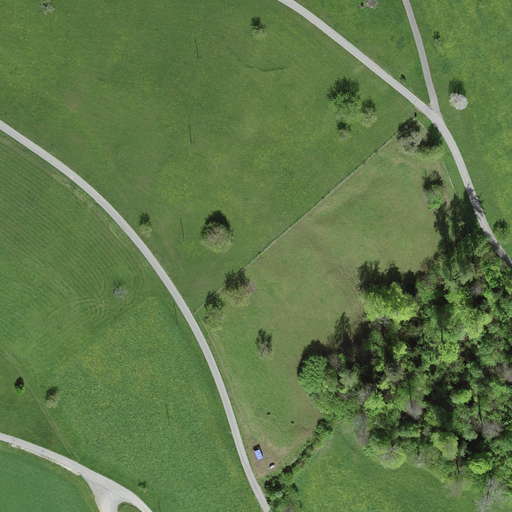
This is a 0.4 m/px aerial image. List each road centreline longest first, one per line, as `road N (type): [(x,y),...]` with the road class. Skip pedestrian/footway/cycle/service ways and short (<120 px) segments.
road 1 (unclassified): [(0,125),(108,209),(177,297),(214,368),(267,511)]
road 2 (unclassified): [(438,119),(284,0)]
road 3 (unclassified): [(511,266),(481,223),(438,119)]
road 4 (unclassified): [(405,0),(438,119)]
